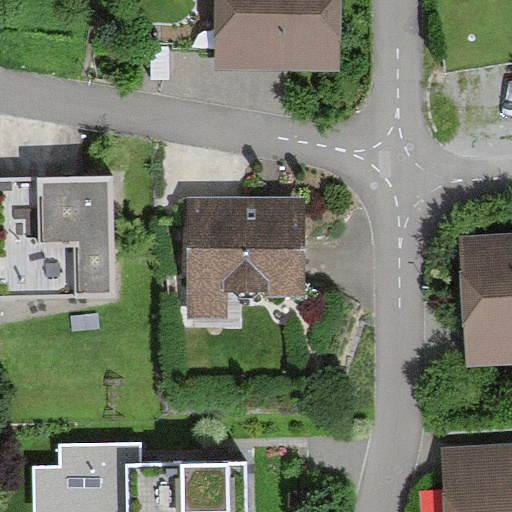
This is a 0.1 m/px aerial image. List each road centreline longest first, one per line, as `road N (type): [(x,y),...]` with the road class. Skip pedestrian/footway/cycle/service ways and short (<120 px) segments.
road 1 (residential): [(376,511),(398,394),(398,163)]
road 2 (residential): [(398,163),(394,0)]
